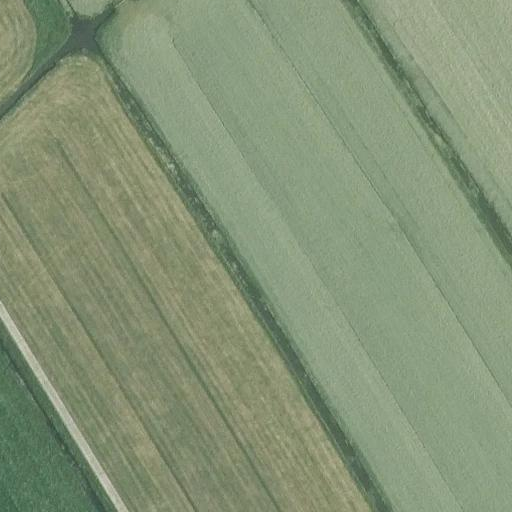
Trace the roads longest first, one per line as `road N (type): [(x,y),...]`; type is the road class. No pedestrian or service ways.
road 1 (track): [(511,202),(378,0)]
road 2 (track): [(0,304),(123,511)]
